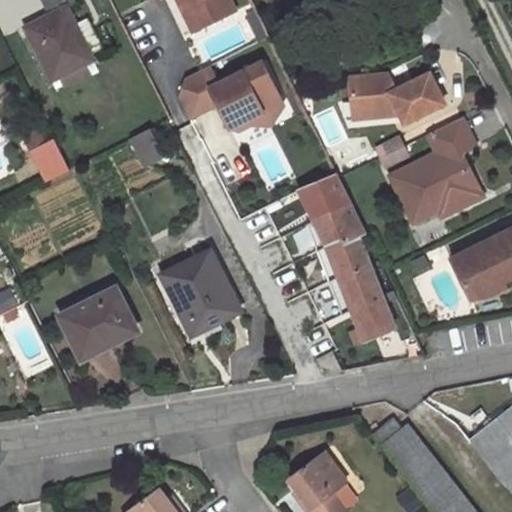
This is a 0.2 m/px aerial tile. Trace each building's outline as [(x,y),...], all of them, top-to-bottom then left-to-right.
[(74,0),(40,0),(49,16),(26,28),(55,87),(66,81),(68,84),(87,73),(83,64),(92,60),(90,55),(102,49),(87,18),(74,24),(66,8),(76,3),(74,0)] [(188,0),(176,0),(192,32),(199,29),(188,4),(189,0),(188,0)] [(188,0),(189,0),(188,4),(199,29),(236,11),(230,0),(188,0)] [(312,0),(317,8),(335,0),(312,0)] [(209,66),(185,78),(178,97),(189,119),(219,103),(231,127),(265,110),(262,106),(281,96),(263,61),(218,84),(209,66)] [(364,117),(389,115),(401,110),(407,122),(446,102),(431,72),(397,89),(387,72),(352,75),(354,99),(364,117)] [(265,110),(231,127),(243,128),(249,125),(271,122),(285,103),(281,96),(262,106),(265,110)] [(434,155),(390,177),(409,215),(453,193),(461,209),(482,198),(469,172),(462,169),(455,156),(474,146),(460,118),(425,135),(434,155)] [(131,138),(145,164),(162,155),(148,129),(131,138)] [(70,169),(54,137),(31,150),(46,181),(70,169)] [(398,137),(385,144),(390,153),(403,147),(398,137)] [(380,158),(390,153),(385,144),(376,148),(380,158)] [(395,162),(407,156),(403,147),(390,153),(395,162)] [(46,181),(31,150),(18,157),(33,188),(46,181)] [(385,167),(395,162),(390,153),(380,158),(385,167)] [(338,174),(300,190),(327,245),(359,328),(363,340),(395,328),(359,235),(366,232),(338,174)] [(453,193),(409,215),(413,224),(446,207),(450,215),(461,209),(453,193)] [(495,286),(511,277),(511,229),(454,259),(471,293),(493,282),(495,286)] [(210,249),(161,274),(178,306),(187,301),(200,329),(240,310),(210,249)] [(475,302),(498,291),(495,286),(493,282),(471,293),(475,302)] [(115,287),(60,315),(81,358),(137,331),(115,287)] [(187,301),(178,306),(192,334),(200,329),(187,301)] [(363,340),(359,328),(349,332),(354,343),(363,340)] [(511,407),(472,438),(504,480),(510,476),(511,474),(511,407)] [(403,429),(395,417),(373,433),(382,445),(403,429)] [(468,511),(403,429),(382,445),(430,506),(434,511),(468,511)] [(323,451),(288,478),(300,493),(297,495),(309,511),(339,511),(348,505),(337,490),(347,483),(323,451)] [(158,488),(125,511),(182,511),(175,500),(170,504),(158,488)]
